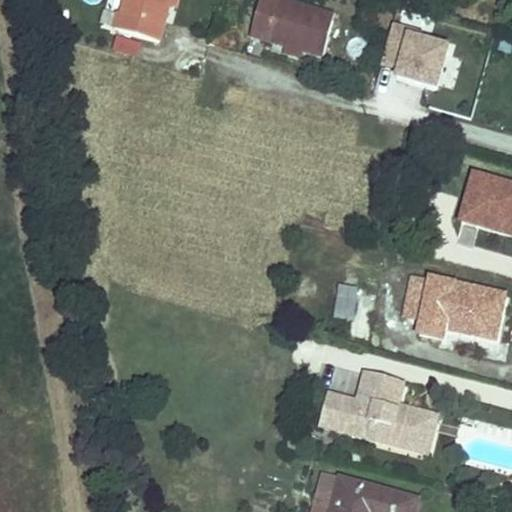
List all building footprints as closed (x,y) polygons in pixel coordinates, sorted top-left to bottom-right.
[(164,28),(170,6),(171,0),(126,0),(122,15),(119,14),(115,30),(153,41),(157,27),(164,28)] [(179,8),(180,0),(171,0),(170,6),(179,8)] [(322,60),(335,17),(279,0),(278,0),(263,0),(254,31),(269,35),(267,43),(286,49),(304,54),(322,60)] [(427,36),(432,20),(404,13),(399,28),(427,36)] [(160,44),(164,28),(157,27),(153,41),(160,44)] [(267,43),(269,35),(254,31),(252,39),(267,43)] [(247,44),(213,34),(210,46),(244,55),(247,44)] [(302,63),(304,54),(286,49),(283,57),(302,63)] [(511,237),(511,189),(474,179),(462,224),(511,237)] [(494,342),(504,299),(413,279),(405,317),(422,321),(419,335),(442,341),(443,331),(494,342)] [(348,338),(370,342),(379,294),(339,286),(333,320),(350,323),(348,338)] [(418,453),(427,416),(398,408),(404,385),(365,375),(358,404),(329,397),(320,427),(418,453)] [(428,456),(438,418),(427,416),(418,453),(428,456)] [(414,511),(417,504),(324,477),(316,505),(334,510),(333,511),(414,511)]
